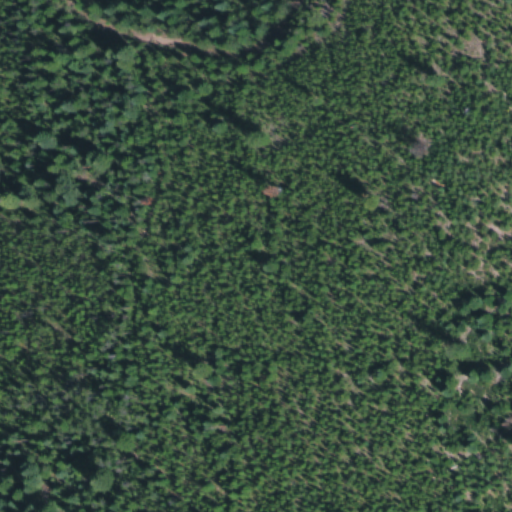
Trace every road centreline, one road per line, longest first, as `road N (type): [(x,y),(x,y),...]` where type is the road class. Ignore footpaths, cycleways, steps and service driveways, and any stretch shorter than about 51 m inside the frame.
road 1 (track): [(291,0),(214,84),(107,102),(0,81)]
road 2 (track): [(511,81),(488,54),(393,0)]
